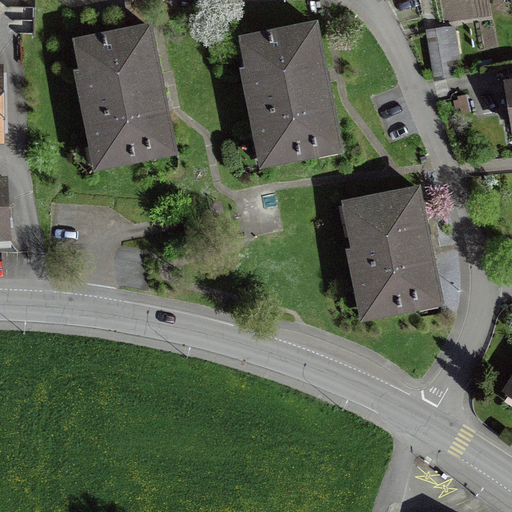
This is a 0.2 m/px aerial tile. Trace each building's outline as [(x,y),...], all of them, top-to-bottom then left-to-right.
[(239,73),(259,175),(344,158),(318,24),(238,40),(244,72),(239,73)] [(456,31),(455,26),(425,31),(434,82),(458,78),(455,61),(461,60),(460,56),(462,56),(458,31),(456,31)] [(93,177),(179,160),(152,27),(72,43),(78,74),(73,75),(93,177)] [(511,82),(503,83),(511,139),(511,138),(511,82)] [(471,113),(467,95),(458,97),(459,100),(453,102),(455,111),(461,109),(462,115),(471,113)] [(8,171),(0,171),(0,236),(12,236),(8,171)] [(359,328),(445,311),(421,189),(341,204),(350,253),(345,254),(359,328)] [(511,400),(511,377),(502,394),(511,400)]
